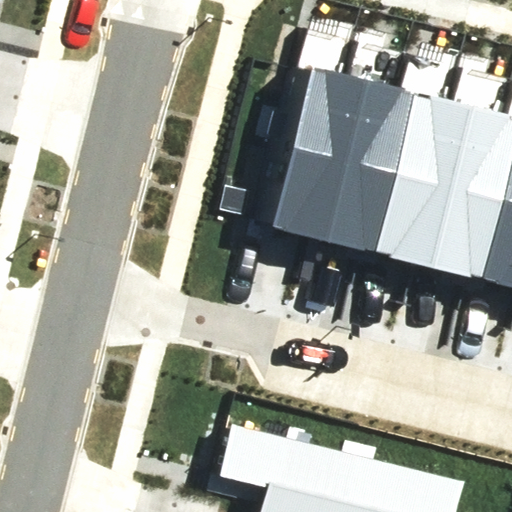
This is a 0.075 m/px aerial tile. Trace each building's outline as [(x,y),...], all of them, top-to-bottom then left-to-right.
[(288,55),(249,206),(302,220),(341,68),(288,55)] [(341,68),(302,220),(354,233),(393,81),(341,68)] [(393,81),(354,233),(406,246),(445,95),(393,81)] [(445,95),(406,246),(459,260),(498,108),(445,95)] [(511,111),(498,108),(459,260),(511,273),(511,270),(511,111)] [(449,511),(461,465),(230,409),(218,459),(248,466),(236,511),(403,511),(406,502),(446,511),(449,511)]
